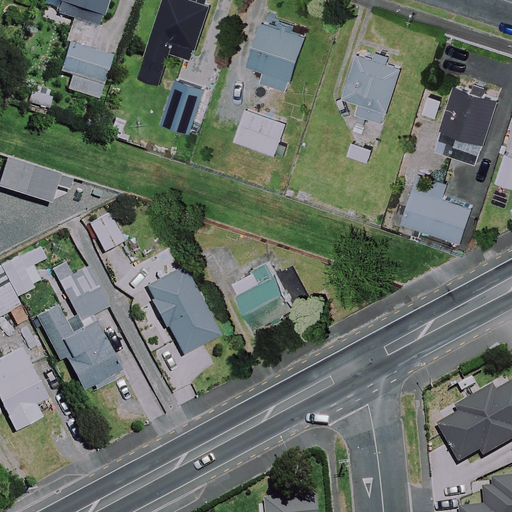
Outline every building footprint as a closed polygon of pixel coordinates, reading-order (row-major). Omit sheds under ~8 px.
[(62,0),(58,13),(72,17),(64,40),(93,50),(109,0),(62,0)] [(210,4),(198,0),(167,0),(144,76),(161,81),(168,59),(177,62),(179,53),(193,57),(210,4)] [(308,34),(266,19),(250,62),(265,68),(261,79),(289,89),(308,34)] [(93,50),(64,40),(55,67),(60,69),(72,73),(67,89),(100,99),(113,56),(93,50)] [(407,64),(360,48),(343,94),(362,101),(358,111),(387,121),(407,64)] [(211,73),(195,66),(180,100),(196,107),(211,73)] [(500,97),(458,83),(443,127),(446,129),(439,150),(477,163),(500,97)] [(51,95),(33,88),(28,100),(46,108),(51,95)] [(289,121),(248,107),(236,139),(277,154),(289,121)] [(511,153),(507,152),(497,181),(511,185),(511,153)] [(71,177),(59,173),(8,157),(0,183),(0,187),(50,203),(55,188),(67,192),(71,177)] [(476,207),(414,187),(403,221),(465,241),(476,207)] [(124,240),(109,213),(90,224),(119,278),(134,270),(119,243),(124,240)] [(0,266),(15,296),(33,287),(24,269),(46,258),(39,246),(0,266)] [(73,275),(66,263),(53,270),(81,320),(109,304),(88,267),(73,275)] [(15,296),(0,266),(0,315),(10,310),(17,324),(27,319),(15,296)] [(261,282),(256,271),(236,281),(258,325),(296,305),(279,272),(261,282)] [(206,334),(178,282),(135,305),(165,361),(189,348),(187,344),(206,334)] [(36,317),(59,362),(66,359),(83,392),(120,373),(94,323),(73,334),(58,306),(36,317)] [(47,396),(22,347),(0,357),(0,400),(15,430),(41,416),(34,402),(47,396)] [(458,464),(480,453),(482,458),(511,443),(511,384),(495,392),(493,388),(455,407),(459,415),(439,425),(458,464)] [(332,511),(332,468),(276,469),(276,511),(332,511)] [(511,511),(511,477),(493,480),(494,488),(483,489),(485,506),(461,509),(461,511),(511,511)] [(239,511),(231,495),(198,511),(239,511)]
